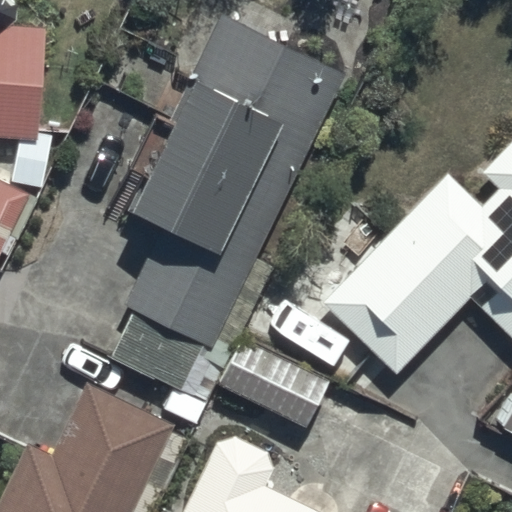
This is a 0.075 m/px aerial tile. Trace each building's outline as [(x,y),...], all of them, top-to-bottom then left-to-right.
[(256,263),(343,81),(226,24),(128,228),(164,245),(108,361),(204,407),(212,390),(304,434),(327,387),(234,343),(269,270),(256,263)] [(0,142),(36,145),(42,34),(0,31),(0,142)] [(338,381),(366,352),(396,381),(470,304),(511,344),(511,144),(481,176),(497,191),(478,211),(443,178),(319,308),(334,322),(306,351),(338,381)] [(0,274),(0,275),(35,198),(0,182),(0,274)] [(130,511),(169,433),(84,388),(48,462),(25,451),(0,501),(0,511),(130,511)] [(511,406),(498,432),(511,439),(511,406)] [(304,511),(262,492),(270,475),(271,474),(271,473),(271,471),(271,470),(271,469),(271,468),(271,467),(270,466),(270,465),(270,464),(269,463),(269,462),(268,462),(267,461),(267,460),(266,459),(222,438),(185,511),(304,511)]
